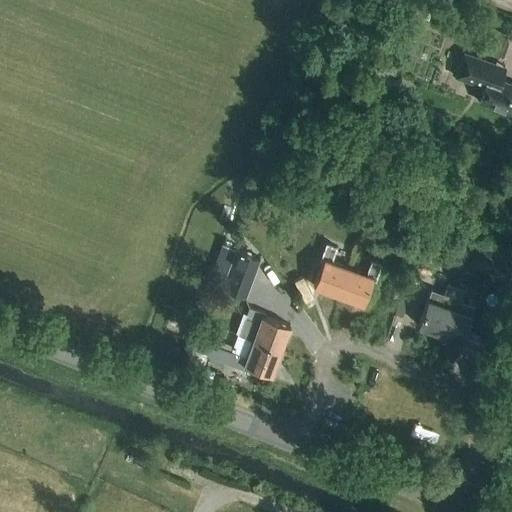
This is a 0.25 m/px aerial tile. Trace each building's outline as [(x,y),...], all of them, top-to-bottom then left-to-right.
[(459,65),(455,77),(469,82),(483,86),(478,101),(511,113),(511,83),(482,73),(486,60),(464,52),(459,65)] [(272,193),(280,170),(265,164),(257,187),(272,193)] [(432,232),(423,255),(428,257),(459,269),(468,247),(437,234),(432,232)] [(338,294),(348,266),(331,260),(337,243),(327,240),(321,255),(324,256),(313,285),(338,294)] [(487,272),(496,250),(477,243),(468,265),(487,272)] [(260,258),(235,248),(221,287),(246,296),(260,258)] [(348,266),(338,294),(363,304),(373,275),(377,277),(383,261),(372,257),(366,273),(348,266)] [(427,298),(417,323),(439,331),(456,286),(448,283),(444,294),(431,290),(428,299),(427,298)] [(456,286),(439,331),(461,339),(464,330),(474,304),(460,299),(464,289),(456,286)] [(248,305),(237,333),(252,339),(281,350),(290,325),(261,314),(263,310),(248,305)] [(195,338),(191,348),(209,355),(210,355),(220,359),(221,359),(242,367),(243,364),(246,357),(234,352),(230,351),(195,338)] [(246,357),(243,364),(271,374),(281,350),(252,339),(246,357)] [(209,355),(206,362),(218,366),(221,359),(220,359),(210,355),(209,355)]
